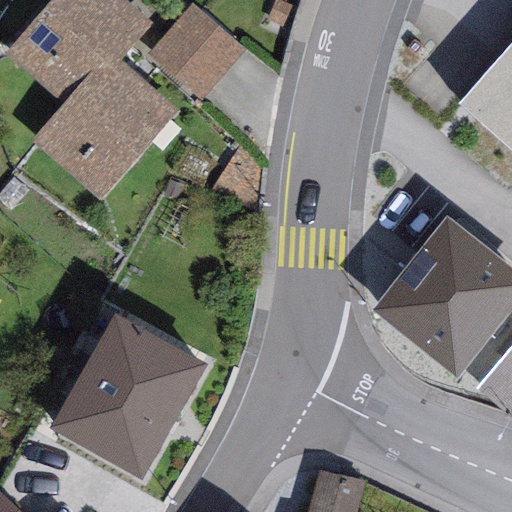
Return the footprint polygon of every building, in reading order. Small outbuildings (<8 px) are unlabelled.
[(151,30),(115,0),(56,0),(5,60),(62,109),(91,75),(104,86),(119,68),(151,30)] [(190,8),(147,57),(200,104),(245,49),(190,8)] [(511,50),(459,111),(511,157),(511,50)] [(176,116),(119,68),(104,86),(91,75),(62,109),(30,147),(99,206),(176,116)] [(511,274),(445,223),(370,316),(455,387),(511,315),(511,274)] [(217,367),(110,307),(38,436),(145,496),(217,367)] [(511,410),(511,350),(478,392),(507,416),(511,410)] [(318,475),(309,511),(357,511),(364,486),(318,475)] [(0,511),(15,511),(0,496),(0,511)]
